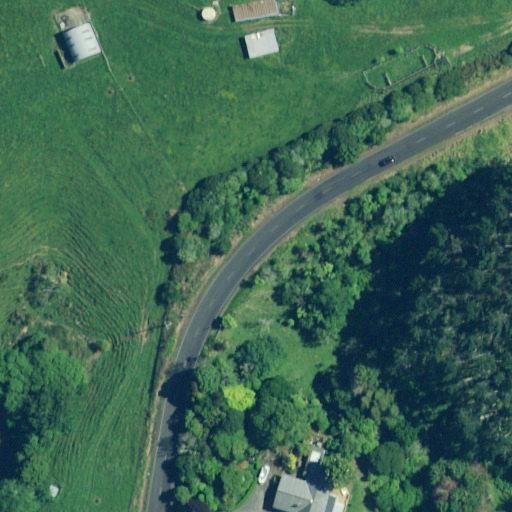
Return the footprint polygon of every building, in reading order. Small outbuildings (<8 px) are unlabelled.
[(279,14),(275,0),(271,0),(234,7),(237,22),(279,14)] [(216,9),(204,8),(203,19),(215,20),(216,9)] [(88,25),(65,35),(69,45),(58,50),(66,67),(100,52),(88,25)] [(280,51),(274,30),(246,37),(251,58),(280,51)] [(323,454),(312,450),(302,481),(284,474),(273,507),(289,511),(325,511),(334,486),(325,484),(330,468),(319,464),(323,454)]
